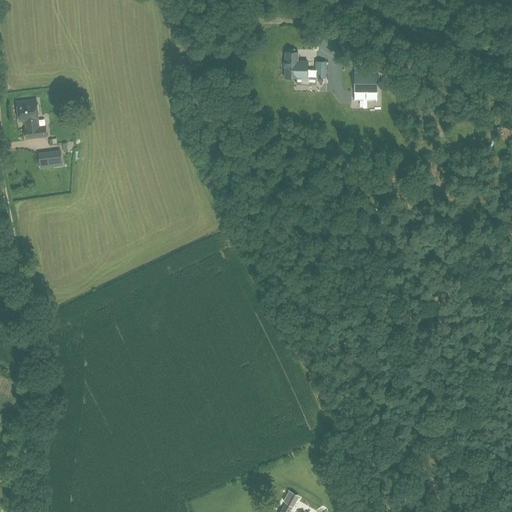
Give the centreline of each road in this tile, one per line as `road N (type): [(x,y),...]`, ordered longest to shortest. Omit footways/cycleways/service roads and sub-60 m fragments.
road 1 (track): [(0,170),(32,365),(13,511)]
road 2 (unclassified): [(511,79),(349,0)]
